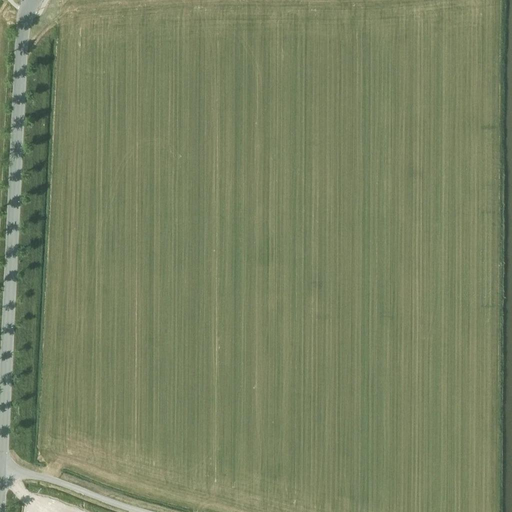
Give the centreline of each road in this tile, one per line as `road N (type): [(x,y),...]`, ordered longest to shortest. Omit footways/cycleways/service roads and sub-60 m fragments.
road 1 (tertiary): [(30,0),(22,25),(1,472)]
road 2 (residential): [(145,511),(1,472)]
